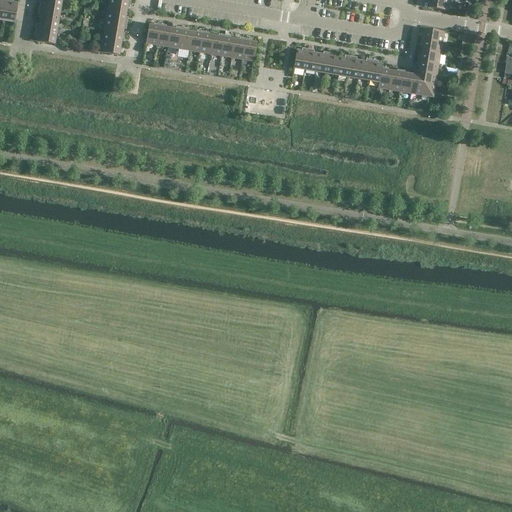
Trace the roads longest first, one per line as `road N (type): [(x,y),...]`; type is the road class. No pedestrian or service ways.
road 1 (unknown): [(0,172),(511,258)]
road 2 (residential): [(291,17),(407,38),(411,15)]
